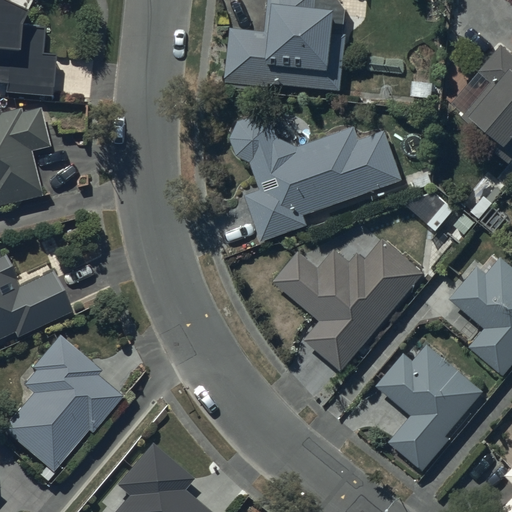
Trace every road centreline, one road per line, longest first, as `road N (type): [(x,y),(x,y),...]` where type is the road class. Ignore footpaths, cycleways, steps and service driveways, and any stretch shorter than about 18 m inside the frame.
road 1 (residential): [(197,335),(156,234),(147,172),(160,0)]
road 2 (residential): [(365,511),(277,439),(197,335)]
road 3 (residential): [(49,511),(197,335)]
